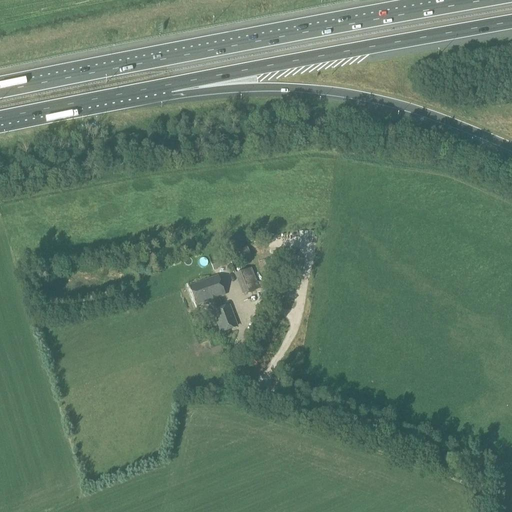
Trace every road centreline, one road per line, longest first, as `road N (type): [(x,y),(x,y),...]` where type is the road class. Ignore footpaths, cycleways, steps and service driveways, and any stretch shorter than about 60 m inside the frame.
road 1 (motorway): [(487,0),(0,91)]
road 2 (motorway): [(169,84),(272,86),(387,101),(511,147)]
road 3 (motorway): [(169,84),(511,22)]
road 4 (motorway): [(0,118),(169,84)]
